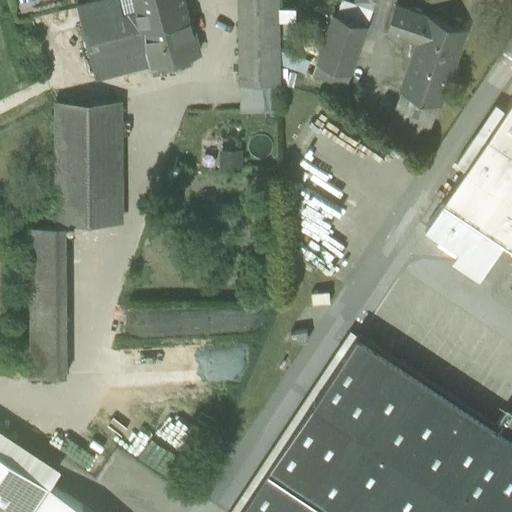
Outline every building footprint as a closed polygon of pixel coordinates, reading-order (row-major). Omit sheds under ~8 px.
[(134,0),(91,0),(77,4),(86,42),(141,28),(135,3),(134,0)] [(184,0),(148,0),(135,3),(141,28),(150,64),(198,52),(191,25),(187,8),(184,0)] [(278,0),(237,0),(239,84),(273,83),(280,83),(280,64),(280,48),(278,0)] [(341,15),(367,24),(372,11),(345,2),(341,15)] [(427,16),(395,5),(386,32),(418,43),(419,39),(427,16)] [(196,6),(187,8),(191,25),(200,22),(196,6)] [(341,15),(333,13),(317,61),(316,63),(350,74),(367,24),(341,15)] [(465,29),(427,16),(419,39),(457,53),(465,29)] [(141,28),(86,42),(95,78),(150,64),(141,28)] [(457,53),(419,39),(418,43),(401,91),(437,105),(439,105),(457,53)] [(316,63),(317,61),(280,48),(280,64),(312,75),(316,63)] [(350,74),(316,63),(312,75),(347,86),(350,74)] [(273,83),(239,84),(239,108),(274,107),(273,83)] [(437,105),(401,91),(386,132),(403,138),(408,123),(428,131),(437,105)] [(511,97),(505,108),(443,201),(490,232),(511,246),(511,97)] [(120,102),(55,102),(56,221),(121,221),(120,102)] [(436,196),(443,201),(505,108),(498,103),(436,196)] [(244,166),(243,148),(222,149),(223,167),(244,166)] [(490,232),(443,201),(425,228),(472,259),(490,232)] [(65,226),(29,226),(30,377),(65,377),(65,226)] [(328,294),(312,296),(312,306),(329,305),(328,294)] [(511,511),(511,439),(356,336),(238,511),(511,511)] [(0,451),(0,511),(30,511),(49,484),(0,451)] [(91,511),(49,484),(30,511),(91,511)]
